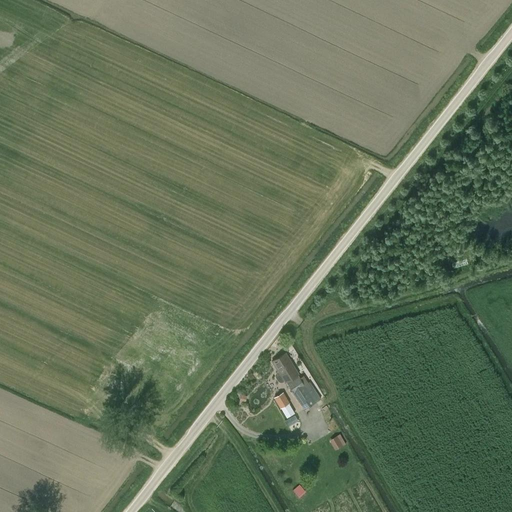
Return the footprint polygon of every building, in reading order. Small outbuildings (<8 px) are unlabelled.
[(285,383),(286,382),(288,385),(298,379),(300,378),(298,375),(299,374),(285,354),(272,362),(278,371),(276,372),(275,373),(275,375),(275,377),(277,381),(279,382),(281,382),(283,382),(284,381),(285,383)] [(298,379),(288,385),(304,410),(314,403),(298,379)] [(284,392),(274,398),(280,408),(290,402),(284,392)] [(289,403),(279,410),(286,420),(296,414),(289,403)] [(337,435),(329,440),(335,450),(343,445),(337,435)] [(299,484),(292,490),(299,498),(306,491),(299,484)]
